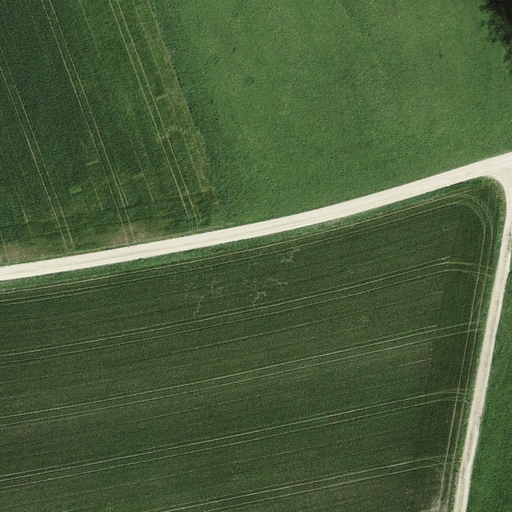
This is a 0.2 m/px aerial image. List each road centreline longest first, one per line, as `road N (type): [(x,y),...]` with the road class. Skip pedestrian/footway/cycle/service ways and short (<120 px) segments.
road 1 (track): [(511,159),(311,220),(0,275)]
road 2 (track): [(511,196),(459,511)]
